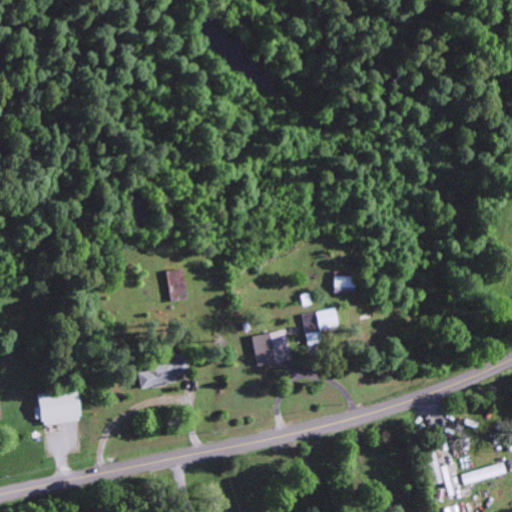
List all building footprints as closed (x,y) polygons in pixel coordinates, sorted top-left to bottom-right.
[(186,299),(180,267),(166,270),(172,301),(186,299)] [(312,312),(316,329),(336,324),(332,307),(312,312)] [(250,334),(254,365),(289,360),(285,330),(250,334)] [(175,362),(135,369),(138,388),(175,381),(173,371),(188,369),(185,353),(174,355),(175,362)] [(41,425),(79,420),(75,388),(32,394),(35,419),(40,418),(41,425)] [(448,464),(436,466),(433,451),(425,453),(430,485),(444,483),(447,498),(453,496),(448,464)] [(505,474),(502,462),(459,475),(462,487),(505,474)]
